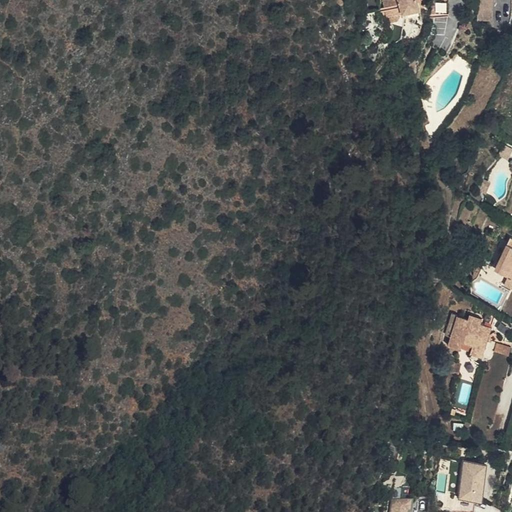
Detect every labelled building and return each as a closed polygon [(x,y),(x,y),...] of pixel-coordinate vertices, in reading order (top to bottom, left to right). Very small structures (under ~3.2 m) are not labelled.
[(385,0),(384,1),(389,16),(399,13),(422,6),(420,0),(385,0)] [(449,14),(448,0),(433,0),(434,14),(449,14)] [(495,20),(494,0),(479,0),(479,20),(495,20)] [(399,21),(399,13),(389,16),(390,24),(399,21)] [(428,103),(432,91),(424,88),(422,96),(421,101),(428,103)] [(481,194),(485,182),(479,180),(475,192),(481,194)] [(504,284),(511,288),(511,246),(506,244),(495,269),(508,275),(504,284)] [(468,320),(457,316),(448,347),(460,351),(463,342),(472,345),(470,354),(482,357),(491,327),(481,324),(482,319),(469,315),(468,320)] [(509,356),(511,348),(497,344),(494,352),(509,356)] [(459,376),(461,365),(449,362),(447,373),(459,376)] [(460,498),(485,499),(487,460),(462,459),(460,498)] [(390,511),(408,511),(411,498),(393,496),(390,511)]
